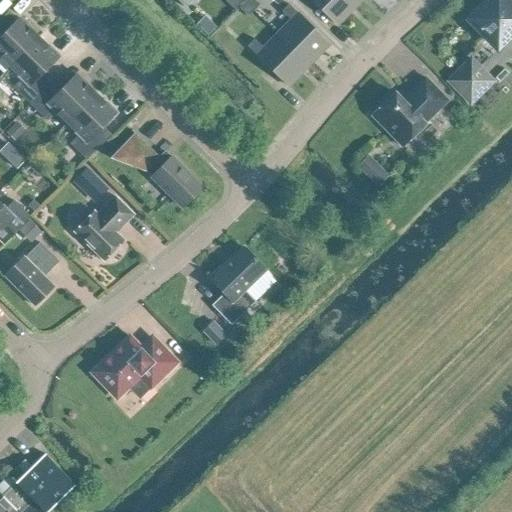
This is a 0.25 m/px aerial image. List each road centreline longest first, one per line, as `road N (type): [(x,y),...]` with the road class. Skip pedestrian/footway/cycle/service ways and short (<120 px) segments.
road 1 (residential): [(36,359),(252,189)]
road 2 (residential): [(63,0),(252,189)]
road 3 (residential): [(252,189),(431,0)]
